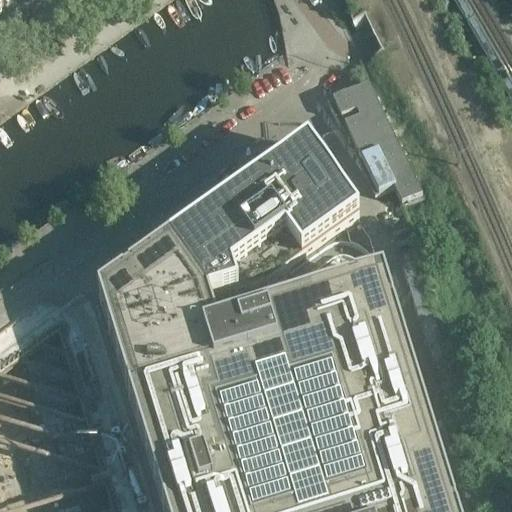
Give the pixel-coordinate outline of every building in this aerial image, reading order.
[(22,0),(0,0),(0,11),(2,15),(3,14),(6,16),(13,11),(13,7),(22,0)] [(422,197),(368,87),(332,104),(345,129),(360,122),(363,128),(348,136),(379,199),(394,191),(402,208),(422,197)] [(454,511),(395,318),(389,320),(387,313),(393,311),(383,281),(218,332),(209,306),(269,288),(359,224),(351,213),(350,214),(341,202),(343,201),(341,198),(339,199),(330,187),(332,186),(308,152),(278,173),(275,169),(264,177),(267,181),(265,183),(266,184),(172,251),(171,249),(169,250),(167,252),(128,279),(131,283),(133,289),(126,291),(125,287),(122,284),(98,301),(126,393),(131,392),(133,398),(128,400),(162,511),(454,511)] [(404,255),(431,369),(446,366),(420,252),(404,255)] [(103,511),(50,341),(0,376),(0,511),(103,511)]
